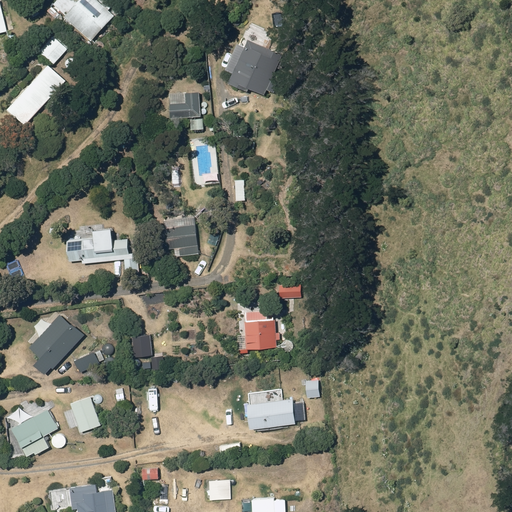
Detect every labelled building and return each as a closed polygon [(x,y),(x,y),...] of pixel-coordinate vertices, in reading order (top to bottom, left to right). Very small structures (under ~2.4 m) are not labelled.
[(0,0),(0,32),(10,31),(2,0),(0,0)] [(94,41),(118,14),(112,10),(114,7),(108,1),(106,4),(102,0),(81,0),(81,1),(79,0),(58,0),(56,3),(69,14),(67,16),(94,41)] [(29,7),(35,16),(42,12),(36,3),(29,7)] [(55,64),(70,48),(56,35),(41,51),(55,64)] [(114,42),(108,36),(104,40),(111,46),(114,42)] [(286,54),(251,39),(232,82),(251,91),(253,88),(268,95),(270,89),(277,92),(282,82),(275,79),(286,54)] [(51,63),(10,108),(28,125),(69,80),(51,63)] [(203,116),(202,92),(172,93),(173,117),(203,116)] [(206,118),(194,118),(194,129),(206,129),(206,118)] [(247,199),(247,178),(237,179),(237,200),(247,199)] [(215,198),(216,180),(208,180),(207,198),(215,198)] [(198,224),(167,227),(170,248),(177,248),(178,256),(201,253),(198,224)] [(71,239),(72,260),(87,260),(87,262),(104,261),(104,257),(132,255),(131,239),(103,241),(98,236),(71,239)] [(57,255),(46,253),(44,264),(56,265),(57,255)] [(154,257),(145,257),(144,273),(154,274),(154,257)] [(78,276),(77,263),(68,264),(69,277),(78,276)] [(63,314),(33,347),(45,358),(39,364),(48,373),(55,366),(57,367),(87,334),(76,323),(75,325),(63,314)] [(279,346),(278,319),(248,321),(249,347),(279,346)] [(98,352),(78,361),(82,371),(102,363),(98,352)] [(126,387),(113,388),(114,402),(128,401),(126,387)] [(72,403),(83,432),(103,425),(93,396),(72,403)] [(257,427),(299,423),(296,398),(255,402),(257,427)] [(47,436),(62,428),(52,408),(14,428),(29,456),(36,452),(38,454),(52,447),(47,436)] [(62,433),(62,432),(60,432),(59,432),(58,433),(56,433),(55,434),(54,435),(54,436),(53,437),(53,439),(53,440),(53,441),(53,443),(54,444),(54,445),(55,446),(56,447),(58,447),(59,448),(60,448),(62,448),(63,447),(64,447),(65,446),(66,445),(67,444),(67,443),(68,441),(68,440),(68,439),(67,437),(67,436),(66,435),(65,434),(64,433),(63,433),(62,433)] [(146,470),(137,469),(136,484),(145,484),(146,470)] [(232,479),(210,480),(210,499),(232,499),(232,479)] [(118,511),(116,489),(101,491),(100,484),(74,487),(76,508),(82,507),(82,511),(118,511)] [(256,511),(277,511),(278,494),(256,494),(256,511)]
